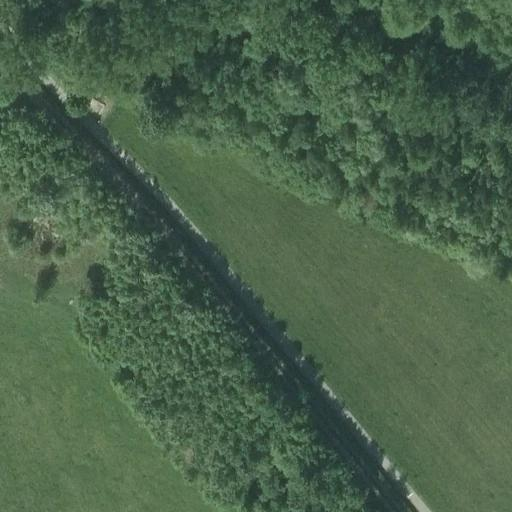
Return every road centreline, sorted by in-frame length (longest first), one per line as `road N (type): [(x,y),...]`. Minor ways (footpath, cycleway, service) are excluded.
road 1 (track): [(423,511),(169,209),(0,25)]
road 2 (track): [(394,511),(212,288),(0,59)]
